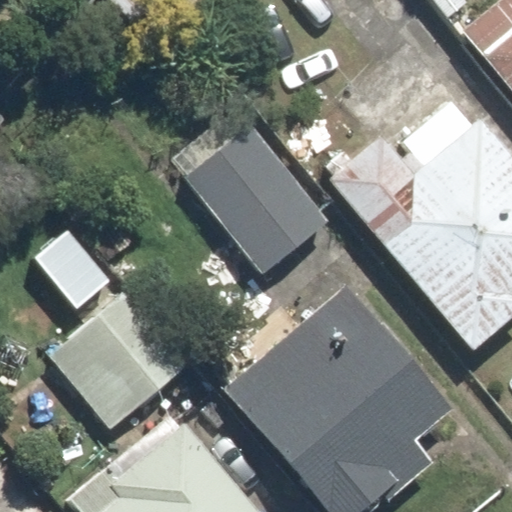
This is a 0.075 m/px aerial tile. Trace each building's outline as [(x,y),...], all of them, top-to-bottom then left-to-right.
[(511,0),(490,0),(449,33),(511,112),(511,0)] [(368,138),(311,184),(457,362),(511,316),(511,172),(451,98),(395,144),(404,155),(391,166),(368,138)] [(239,134),(224,114),(161,163),(252,281),(322,226),(246,128),(239,134)] [(442,416),(337,290),(204,401),(296,511),(375,511),(431,465),(411,442),(442,416)] [(181,371),(116,293),(40,357),(104,435),(181,371)] [(239,511),(160,419),(100,470),(90,458),(50,492),(66,511),(239,511)]
